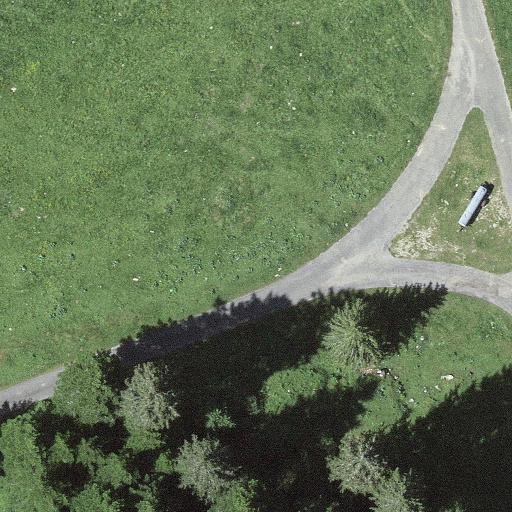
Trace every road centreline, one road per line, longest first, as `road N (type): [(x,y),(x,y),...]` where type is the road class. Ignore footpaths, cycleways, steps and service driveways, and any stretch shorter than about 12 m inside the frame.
road 1 (track): [(0,404),(357,261)]
road 2 (track): [(357,261),(446,151),(480,60)]
road 3 (track): [(463,0),(511,175)]
road 4 (track): [(511,295),(357,261)]
